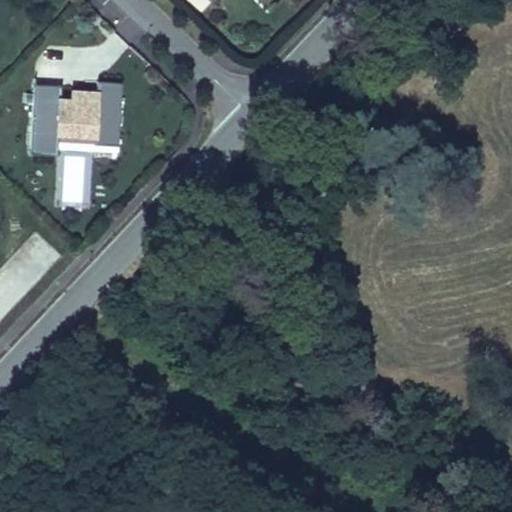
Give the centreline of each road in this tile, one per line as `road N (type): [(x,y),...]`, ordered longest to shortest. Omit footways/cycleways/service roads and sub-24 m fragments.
road 1 (tertiary): [(0,379),(253,116)]
road 2 (residential): [(132,0),(253,116)]
road 3 (tertiary): [(253,116),(360,0)]
